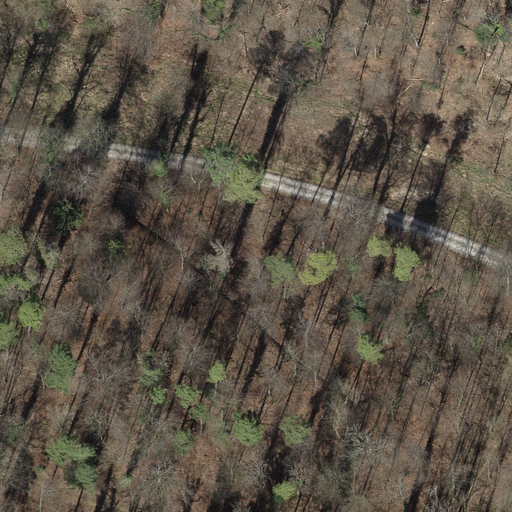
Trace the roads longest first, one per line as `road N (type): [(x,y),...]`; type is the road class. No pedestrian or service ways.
road 1 (track): [(511,266),(313,191),(180,161),(0,135)]
road 2 (track): [(0,450),(77,501),(153,511)]
